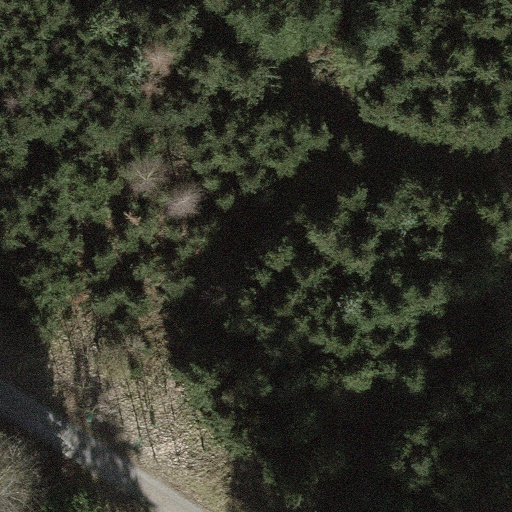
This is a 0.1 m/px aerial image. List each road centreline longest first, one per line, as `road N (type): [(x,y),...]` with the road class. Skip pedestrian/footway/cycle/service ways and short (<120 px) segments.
road 1 (track): [(328,511),(360,454),(511,292)]
road 2 (track): [(0,396),(177,511)]
